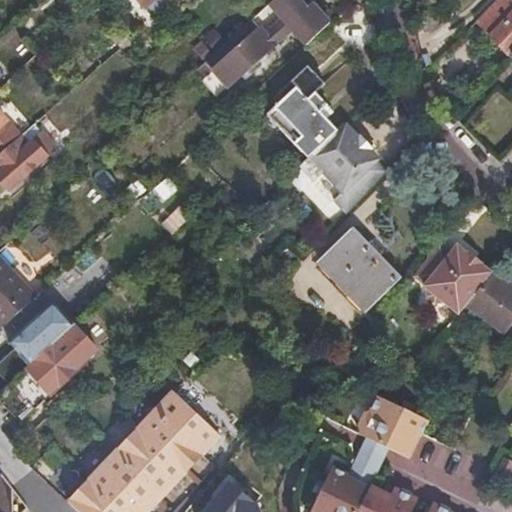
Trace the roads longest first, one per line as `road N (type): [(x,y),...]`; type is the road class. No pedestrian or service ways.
road 1 (residential): [(511,199),(418,110),(393,0)]
road 2 (residential): [(357,444),(492,511)]
